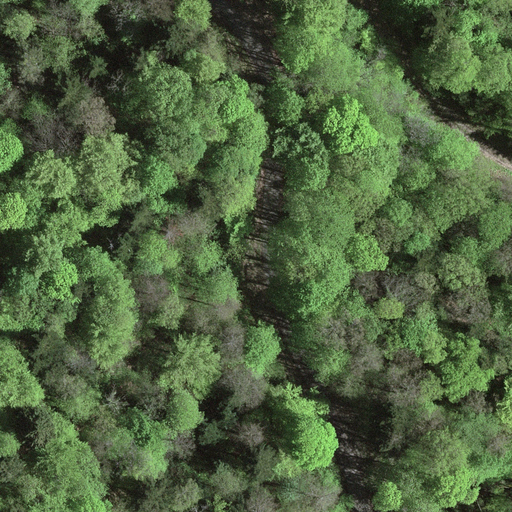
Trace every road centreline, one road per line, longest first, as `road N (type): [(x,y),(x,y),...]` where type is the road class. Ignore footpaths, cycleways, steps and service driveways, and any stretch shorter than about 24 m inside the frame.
road 1 (track): [(210,0),(249,36),(273,77),(271,214),(280,290),(344,433),(362,511)]
road 2 (track): [(368,0),(432,97),(478,144),(511,161)]
